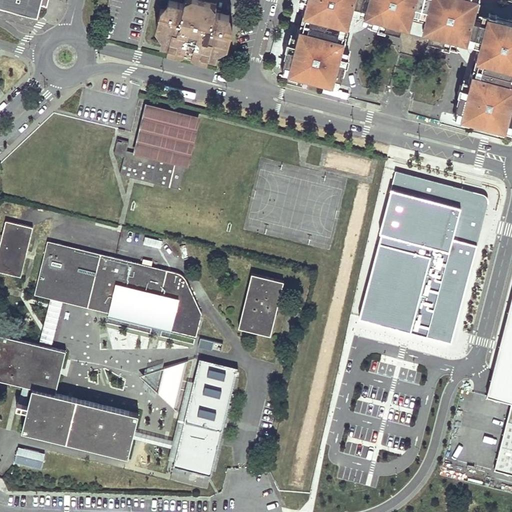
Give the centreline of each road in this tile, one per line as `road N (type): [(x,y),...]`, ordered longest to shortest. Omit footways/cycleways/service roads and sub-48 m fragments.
road 1 (residential): [(81,71),(129,69),(511,172)]
road 2 (residential): [(511,151),(85,47)]
road 3 (residential): [(511,225),(474,367),(449,390),(429,460),(416,482),(373,511)]
